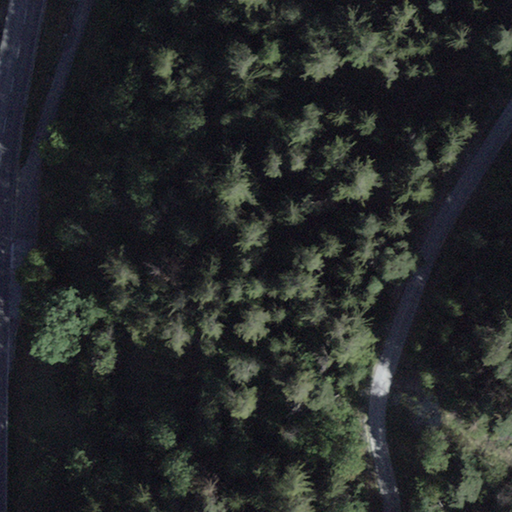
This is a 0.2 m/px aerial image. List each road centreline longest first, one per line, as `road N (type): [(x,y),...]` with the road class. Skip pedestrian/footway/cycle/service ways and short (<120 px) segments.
road 1 (unclassified): [(392,511),(377,424),(382,367),(433,246),(511,112)]
road 2 (residential): [(83,0),(29,185),(17,292),(0,298)]
road 3 (secondary): [(28,0),(0,173)]
